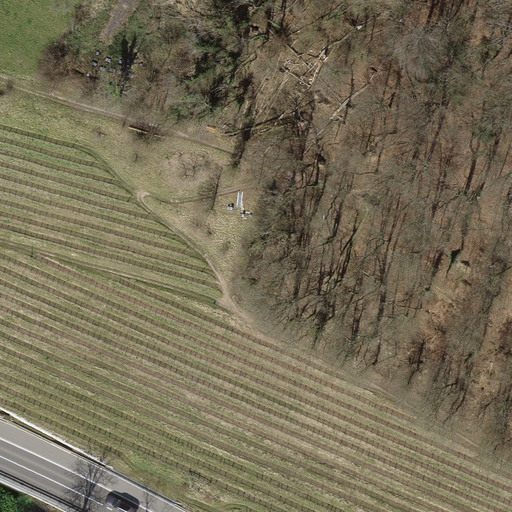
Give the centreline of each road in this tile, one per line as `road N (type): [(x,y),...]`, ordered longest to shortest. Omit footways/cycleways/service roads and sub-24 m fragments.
road 1 (track): [(511,465),(336,358),(226,303)]
road 2 (track): [(295,174),(103,124),(0,84)]
road 3 (secondary): [(0,457),(114,511)]
